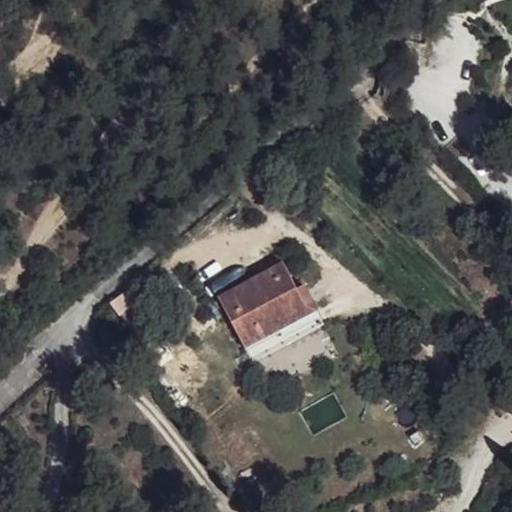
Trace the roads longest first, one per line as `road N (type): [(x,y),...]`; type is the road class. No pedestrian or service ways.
road 1 (residential): [(0,392),(452,0)]
road 2 (unknown): [(250,173),(296,233),(412,325),(482,394)]
road 3 (unknown): [(63,333),(119,392),(204,511)]
